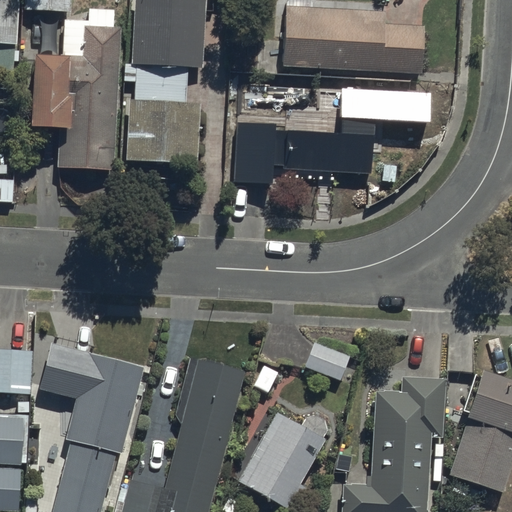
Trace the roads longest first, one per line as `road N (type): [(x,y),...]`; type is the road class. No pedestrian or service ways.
road 1 (residential): [(0,256),(362,269)]
road 2 (residential): [(362,269),(458,213),(502,138)]
road 3 (residential): [(511,299),(460,296),(362,269)]
